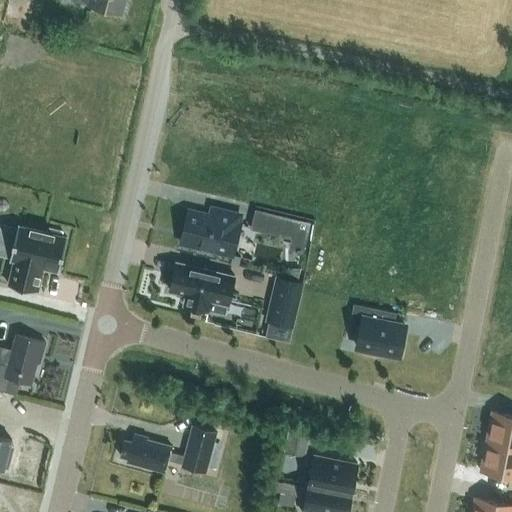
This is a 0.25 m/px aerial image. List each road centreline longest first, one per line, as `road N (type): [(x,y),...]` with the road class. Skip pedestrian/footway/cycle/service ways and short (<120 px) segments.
road 1 (track): [(511,93),(172,23)]
road 2 (unclassified): [(104,324),(177,0)]
road 3 (residential): [(104,324),(406,406)]
road 4 (residential): [(453,418),(504,171)]
road 5 (unclassified): [(61,511),(104,324)]
